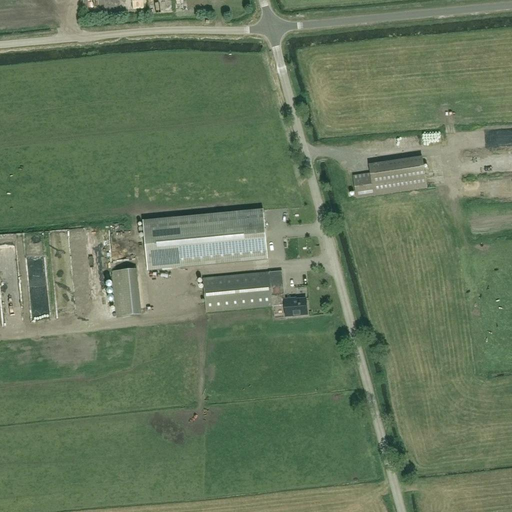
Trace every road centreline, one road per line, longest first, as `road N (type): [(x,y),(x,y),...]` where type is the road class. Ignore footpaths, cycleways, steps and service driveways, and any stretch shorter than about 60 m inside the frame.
road 1 (unclassified): [(401,511),(270,27)]
road 2 (unclassified): [(0,44),(270,27)]
road 3 (unclassified): [(270,27),(511,6)]
